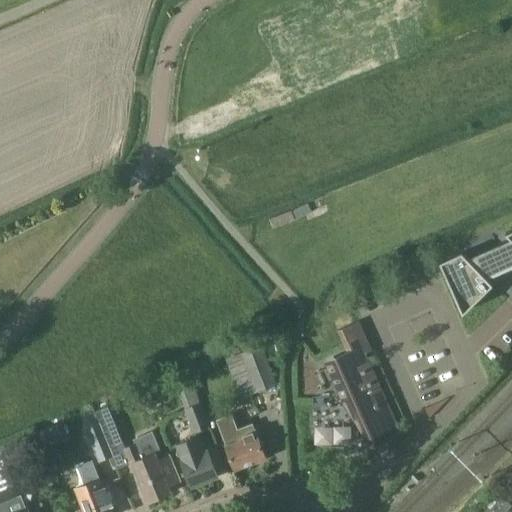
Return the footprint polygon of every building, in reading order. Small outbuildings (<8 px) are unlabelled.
[(308,203),(293,210),(297,219),(312,212),(308,203)] [(511,238),(511,240),(470,260),(462,252),(440,261),(463,313),(493,284),(485,276),(511,264),(511,229),(506,232),(511,238)] [(401,431),(372,367),(370,364),(363,347),(352,324),(338,330),(345,347),(348,354),(326,364),(341,400),(345,398),(360,420),(370,436),(382,428),(388,437),(401,431)] [(252,381),(255,390),(256,391),(276,383),(261,346),(242,353),(252,381)] [(449,399),(426,410),(429,421),(449,399)] [(208,426),(204,417),(199,404),(185,409),(194,432),(208,426)] [(95,411),(99,422),(100,422),(110,448),(111,448),(123,443),(108,406),(95,411)] [(231,414),(216,419),(234,469),(266,457),(253,423),(237,429),(231,414)] [(99,422),(85,428),(99,462),(114,456),(111,448),(110,448),(100,422),(99,422)] [(43,448),(69,439),(64,423),(38,431),(43,448)] [(158,459),(156,454),(161,452),(153,430),(133,439),(135,443),(122,448),(129,464),(131,463),(148,502),(172,492),(170,486),(181,482),(170,454),(158,459)] [(197,437),(177,444),(183,458),(180,459),(191,487),(218,476),(207,449),(203,451),(197,437)] [(11,455),(0,459),(0,511),(27,511),(26,508),(22,509),(7,471),(16,467),(11,455)] [(78,465),(79,485),(74,487),(83,511),(112,511),(92,460),(78,465)] [(493,511),(505,511),(511,505),(497,492),(486,505),(493,511)]
